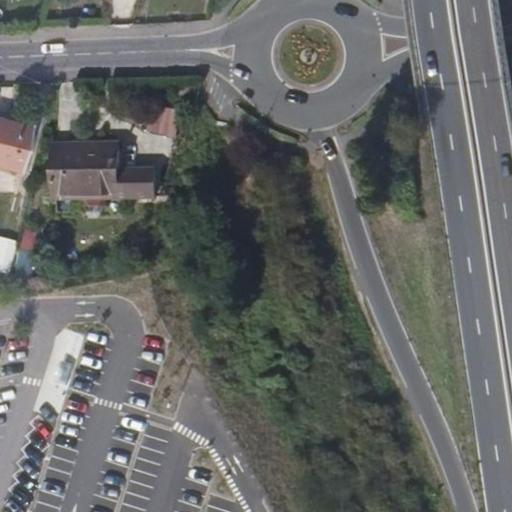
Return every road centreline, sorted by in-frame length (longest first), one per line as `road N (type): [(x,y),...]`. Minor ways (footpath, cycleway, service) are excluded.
road 1 (trunk): [(433,0),(504,511)]
road 2 (trunk): [(301,115),(328,149),(461,511)]
road 3 (secondary): [(248,53),(0,58)]
road 4 (trunk): [(511,244),(477,0)]
road 5 (secondary): [(366,44),(511,27)]
